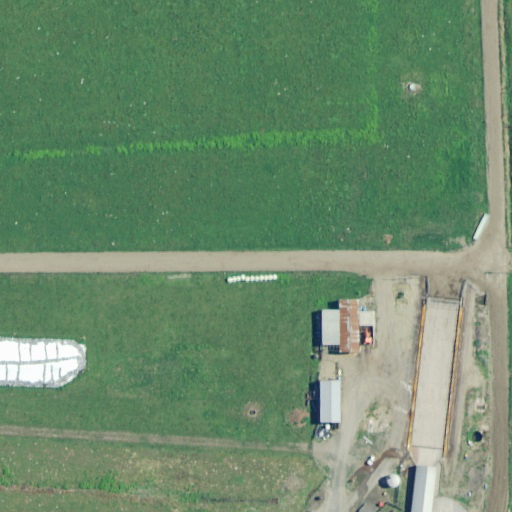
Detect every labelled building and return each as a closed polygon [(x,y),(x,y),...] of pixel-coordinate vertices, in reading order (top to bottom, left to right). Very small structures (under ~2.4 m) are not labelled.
[(371,181),(350,186),(353,196),(374,191),(371,181)] [(352,212),(329,213),(331,243),(354,242),(352,212)] [(457,300),(426,297),(411,444),(442,447),(457,300)] [(338,350),(338,353),(357,353),(357,300),(337,300),(337,310),(319,310),(319,351),(337,350),(338,350)] [(337,423),(338,381),(317,381),(316,423),(337,423)] [(428,511),(433,469),(414,467),(409,511),(428,511)]
